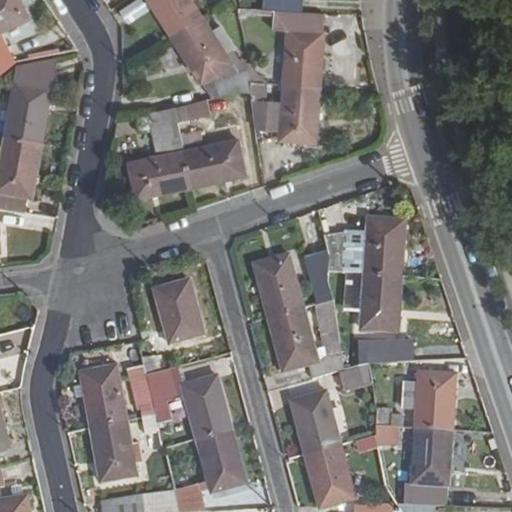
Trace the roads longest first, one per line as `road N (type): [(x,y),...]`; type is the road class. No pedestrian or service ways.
road 1 (residential): [(209,227),(284,511)]
road 2 (residential): [(76,271),(105,53),(74,0)]
road 3 (tertiary): [(511,399),(427,154)]
road 4 (residential): [(65,511),(44,415),(45,374),(76,271)]
road 5 (residential): [(209,227),(427,154)]
road 6 (tertiary): [(427,154),(402,40),(406,0)]
road 7 (residential): [(76,271),(209,227)]
